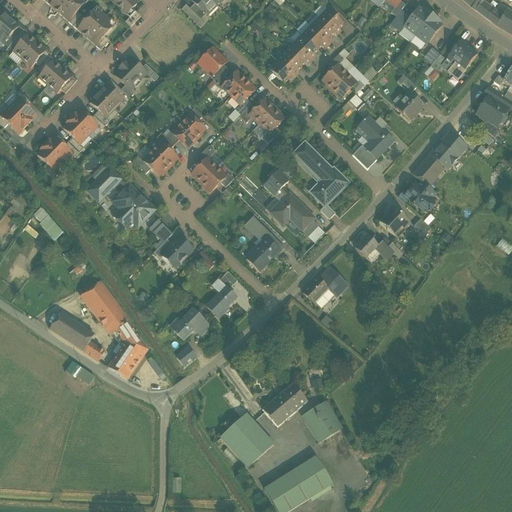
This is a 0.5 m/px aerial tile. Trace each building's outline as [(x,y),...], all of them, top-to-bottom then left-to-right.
[(68,23),(77,13),(88,1),(85,0),(55,0),(50,6),(50,7),(55,11),(55,12),(59,15),(60,15),(68,23)] [(109,0),(129,20),(135,14),(132,11),(137,6),(132,1),(133,0),(109,0)] [(194,6),(205,17),(206,18),(217,7),(209,0),(191,0),(191,3),(194,6)] [(402,0),(386,0),(385,2),(394,10),(395,10),(400,4),(402,0)] [(460,0),(483,19),(489,24),(511,37),(511,14),(506,11),(502,18),(483,3),(485,0),(505,0),(511,2),(511,0),(460,0)] [(327,12),(335,19),(339,15),(328,4),(323,9),(327,12)] [(405,7),(400,4),(395,10),(394,10),(390,15),(396,19),(405,7)] [(194,6),(189,11),(200,22),(205,17),(194,6)] [(189,11),(185,7),(181,12),(196,26),(200,22),(189,11)] [(87,40),(96,47),(105,38),(115,26),(97,10),(86,21),(78,31),(83,36),(82,36),(87,40)] [(415,37),(431,17),(426,13),(425,15),(422,12),(419,10),(404,29),(415,37)] [(0,12),(0,30),(9,20),(2,14),(0,12)] [(319,21),(334,35),(336,38),(340,33),(338,31),(342,27),(335,19),(327,12),(319,21)] [(73,27),(82,17),(77,13),(68,23),(73,27)] [(129,20),(125,24),(130,29),(140,18),(135,13),(135,14),(129,20)] [(86,21),(82,17),(73,27),(77,32),(78,31),(86,21)] [(415,37),(426,46),(441,27),(438,25),(435,22),(436,21),(431,17),(415,37)] [(9,20),(0,30),(0,41),(4,45),(8,40),(19,28),(17,26),(9,20)] [(310,29),(328,46),(332,42),(329,40),(334,35),(319,21),(310,29)] [(12,44),(24,31),(18,25),(17,26),(19,28),(8,40),(12,44)] [(302,38),(317,52),(321,48),(323,50),(328,46),(310,29),(302,38)] [(31,36),(24,31),(12,44),(17,48),(28,36),(29,38),(31,36)] [(29,38),(28,36),(17,48),(13,53),(22,61),(37,44),(29,38)] [(105,38),(96,47),(96,48),(100,52),(109,42),(105,38)] [(293,46),(311,63),(315,59),(313,57),(317,52),(302,38),(293,46)] [(461,43),(441,68),(449,74),(447,76),(456,83),(477,56),(461,43)] [(44,51),(37,44),(22,61),(31,69),(35,64),(46,52),(44,51)] [(285,55),(300,70),(304,65),(307,67),(311,63),(293,46),(285,55)] [(52,55),(45,49),(44,51),(46,52),(35,64),(40,68),(50,57),(52,55)] [(226,64),(213,51),(198,66),(211,79),(223,67),(226,64)] [(277,63),(294,80),(298,76),(296,74),(300,70),(285,55),(277,63)] [(444,60),(439,56),(433,64),(438,68),(444,60)] [(56,63),(50,57),(40,68),(38,71),(42,75),(53,63),(55,64),(56,63)] [(327,68),(332,73),(338,67),(338,68),(343,62),(338,57),(327,68)] [(125,87),(130,92),(146,75),(141,70),(131,60),(125,65),(119,71),(114,77),(125,87)] [(359,82),(364,88),(367,84),(344,62),(343,62),(338,68),(347,76),(356,85),(359,82)] [(47,87),(62,71),(55,64),(53,63),(42,75),(38,79),(47,87)] [(277,63),(268,72),(275,79),(283,87),(288,82),(290,84),(294,80),(277,63)] [(145,66),(141,70),(146,75),(154,83),(158,79),(145,66)] [(223,78),(228,72),(223,67),(211,79),(210,80),(213,82),(206,89),(209,92),(214,86),(223,78)] [(331,92),(347,76),(338,68),(338,67),(332,73),(322,83),(331,92)] [(69,77),(62,71),(47,87),(56,96),(61,91),(71,79),(69,77)] [(503,99),(511,104),(511,71),(505,83),(511,87),(503,99)] [(228,83),(221,89),(222,89),(231,98),(245,83),(236,74),(228,83)] [(71,76),(69,77),(71,79),(61,91),(65,95),(77,82),(71,76)] [(351,91),(356,86),(356,85),(347,76),(331,92),(341,101),(351,91)] [(402,85),(412,94),(416,89),(403,76),(397,84),(401,87),(402,85)] [(494,83),(500,86),(503,80),(498,76),(494,83)] [(228,83),(223,78),(214,86),(220,91),(222,89),(221,89),(228,83)] [(283,87),(275,79),(270,84),(278,92),(283,87)] [(107,87),(118,98),(123,94),(120,92),(110,81),(104,87),(105,89),(107,87)] [(356,86),(351,91),(355,96),(364,88),(359,82),(356,85),(356,86)] [(245,83),(231,98),(240,107),(246,101),(255,92),(245,83)] [(98,96),(114,111),(123,102),(118,98),(107,87),(105,89),(98,96)] [(125,87),(120,92),(123,94),(129,100),(133,96),(130,92),(125,87)] [(511,114),(511,111),(511,104),(503,99),(489,89),(483,96),(488,99),(508,112),(511,114)] [(369,91),(360,99),(365,104),(373,95),(369,91)] [(18,101),(26,108),(30,103),(19,93),(14,98),(18,101)] [(409,95),(395,109),(409,122),(423,108),(409,95)] [(98,113),(105,120),(106,120),(114,111),(98,96),(89,105),(98,113)] [(505,115),(508,112),(488,99),(483,106),(480,103),(477,108),(480,110),(476,116),(485,122),(496,129),(498,126),(503,125),(506,119),(505,115)] [(9,110),(27,127),(32,122),(31,121),(35,117),(26,108),(18,101),(9,110)] [(240,107),(235,112),(240,117),(251,106),(246,101),(240,107)] [(256,110),(249,117),(252,119),(259,126),(274,111),(264,102),(256,110)] [(251,106),(240,117),(239,119),(246,125),(252,119),(249,117),(256,110),(251,106)] [(1,118),(8,126),(18,135),(22,131),(22,132),(27,127),(9,110),(1,118)] [(190,117),(197,124),(202,119),(194,111),(189,116),(190,117)] [(274,111),(259,126),(266,134),(269,136),(275,130),(284,121),(274,111)] [(71,121),(88,137),(96,129),(97,128),(90,122),(80,113),(76,117),(75,116),(71,121)] [(98,113),(94,117),(105,128),(109,123),(106,120),(105,120),(98,113)] [(94,117),(90,122),(97,128),(96,129),(100,133),(105,128),(94,117)] [(197,124),(190,117),(181,126),(196,141),(205,132),(197,124)] [(363,150),(374,161),(388,147),(389,148),(394,143),(387,136),(382,131),(382,132),(375,125),(368,118),(359,128),(372,141),(363,150)] [(382,131),(387,136),(392,132),(380,120),(375,125),(382,132),(382,131)] [(72,140),(79,146),(88,137),(71,121),(66,125),(67,126),(63,130),(72,140)] [(496,129),(485,122),(480,129),(495,140),(497,135),(496,129)] [(196,141),(181,126),(172,135),(179,142),(187,150),(196,141)] [(280,134),(275,130),(269,136),(266,134),(260,140),(267,147),(280,134)] [(444,170),(447,173),(467,149),(449,133),(429,157),(444,170)] [(165,139),(174,147),(179,142),(172,135),(170,134),(165,139)] [(161,145),(169,152),(174,147),(165,139),(161,135),(156,140),(161,145)] [(50,142),(45,147),(62,164),(70,155),(71,155),(64,148),(54,139),(50,143),(50,142)] [(72,140),(68,144),(79,154),(83,150),(79,146),(72,140)] [(68,144),(64,148),(71,155),(70,155),(74,159),(79,154),(68,144)] [(169,152),(161,145),(152,154),(168,169),(177,160),(169,152)] [(304,145),(294,156),(299,161),(318,180),(329,169),(304,145)] [(62,164),(45,147),(40,152),(41,152),(37,157),(47,166),(53,173),(53,172),(62,164)] [(207,160),(207,161),(214,154),(208,148),(196,161),(201,166),(207,160)] [(367,171),(376,162),(374,161),(363,150),(362,148),(353,157),(367,171)] [(168,169),(152,154),(143,163),(151,171),(158,178),(168,169)] [(294,156),(278,172),(279,173),(288,181),(293,176),(288,171),(299,161),(294,156)] [(444,170),(429,157),(412,176),(421,184),(427,190),(444,170)] [(132,164),(145,177),(151,171),(143,163),(138,158),(132,164)] [(201,185),(216,170),(207,161),(207,160),(201,166),(191,176),(201,185)] [(121,181),(103,164),(90,177),(96,183),(87,192),(98,204),(113,189),(120,196),(114,202),(122,210),(114,219),(125,230),(132,223),(137,228),(154,212),(129,187),(127,188),(120,182),(121,181)] [(53,173),(47,166),(42,171),(53,181),(58,176),(53,172),(53,173)] [(332,172),(329,169),(318,180),(321,183),(310,195),(324,208),(324,209),(326,207),(348,185),(333,171),(332,172)] [(220,184),(226,179),(225,178),(216,170),(201,185),(210,195),(220,184)] [(280,205),(286,199),(285,198),(288,195),(282,189),(289,182),(288,181),(279,173),(263,189),(273,199),(274,198),(280,205)] [(226,179),(220,184),(225,189),(233,181),(228,176),(225,178),(226,179)] [(433,208),(433,202),(431,200),(417,189),(415,187),(414,187),(410,184),(409,186),(412,189),(406,197),(405,198),(410,202),(411,203),(411,206),(414,208),(417,208),(423,213),(429,213),(433,208)] [(431,200),(435,196),(427,190),(421,184),(417,189),(431,200)] [(405,198),(406,197),(403,194),(398,199),(405,207),(410,202),(405,198)] [(289,220),(307,237),(316,229),(310,223),(314,220),(289,196),(286,199),(280,205),(270,215),(282,227),(289,220)] [(324,209),(324,208),(320,213),(329,221),(335,215),(326,207),(324,209)] [(10,209),(5,216),(12,221),(17,214),(10,209)] [(32,217),(55,241),(64,233),(41,209),(32,217)] [(410,225),(393,209),(379,224),(396,240),(410,225)] [(424,222),(429,226),(435,219),(430,215),(424,222)] [(258,241),(261,244),(265,240),(279,253),(278,253),(279,255),(284,250),(253,220),(245,228),(258,241)] [(430,230),(421,221),(413,230),(422,239),(430,230)] [(158,222),(149,231),(154,236),(163,226),(158,222)] [(163,226),(154,236),(158,240),(167,231),(163,226)] [(167,231),(158,240),(163,245),(167,241),(172,235),(167,231)] [(379,256),(385,262),(392,255),(393,254),(387,249),(381,243),(377,247),(367,237),(354,250),(365,261),(366,261),(370,265),(379,256)] [(172,246),(161,257),(162,257),(175,270),(180,265),(180,266),(186,259),(192,253),(186,247),(187,245),(180,238),(172,246)] [(258,249),(246,261),(260,274),(267,267),(266,266),(278,253),(279,253),(265,240),(261,244),(258,241),(254,245),(257,248),(258,249)] [(161,257),(172,246),(167,241),(163,245),(154,254),(159,260),(162,257),(161,257)] [(402,255),(392,245),(387,249),(393,254),(392,255),(398,260),(402,255)] [(209,269),(214,264),(205,255),(200,260),(209,269)] [(347,288),(329,270),(318,281),(315,279),(302,293),(314,305),(315,305),(320,309),(322,309),(334,297),(336,299),(347,288)] [(224,277),(233,286),(237,282),(228,273),(224,277)] [(225,288),(228,291),(233,286),(224,277),(219,282),(225,288)] [(206,309),(218,320),(224,313),(223,312),(236,299),(228,291),(225,288),(219,282),(212,289),(218,294),(220,296),(206,309)] [(95,318),(115,303),(100,284),(81,299),(95,318)] [(128,323),(129,323),(115,303),(95,318),(110,336),(115,333),(128,323)] [(183,342),(195,330),(202,337),(210,329),(193,312),(179,325),(174,320),(168,327),(183,342)] [(94,336),(60,314),(49,331),(98,363),(104,353),(89,343),(94,336)] [(147,350),(128,323),(115,333),(125,346),(109,370),(126,381),(147,350)] [(187,350),(176,359),(184,368),(195,359),(187,350)] [(162,373),(152,360),(148,363),(161,381),(165,378),(161,374),(162,373)] [(95,379),(81,370),(76,378),(89,387),(95,379)] [(328,389),(327,379),(320,380),(321,390),(328,389)] [(307,403),(292,386),(262,411),(277,428),(307,403)] [(341,430),(325,404),(302,419),(318,445),(341,430)] [(248,469),(273,446),(246,417),(221,439),(248,469)] [(290,511),(332,486),(315,459),(264,492),(276,511),(290,511)] [(171,480),(171,494),(181,494),(181,480),(171,480)]
